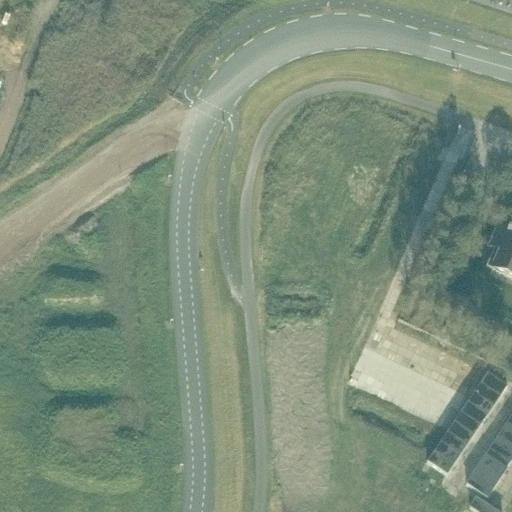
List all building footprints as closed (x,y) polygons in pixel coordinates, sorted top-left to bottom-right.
[(511,235),(497,229),(488,249),(499,254),(491,273),(511,282),(511,235)] [(155,287),(174,262),(153,247),(135,272),(155,287)] [(487,375),(426,464),(446,478),(507,388),(487,375)] [(0,488),(34,501),(61,426),(26,413),(19,433),(0,426),(0,488)] [(511,414),(465,486),(486,499),(511,460),(511,414)] [(492,511),(474,499),(468,508),(473,511),(492,511)]
